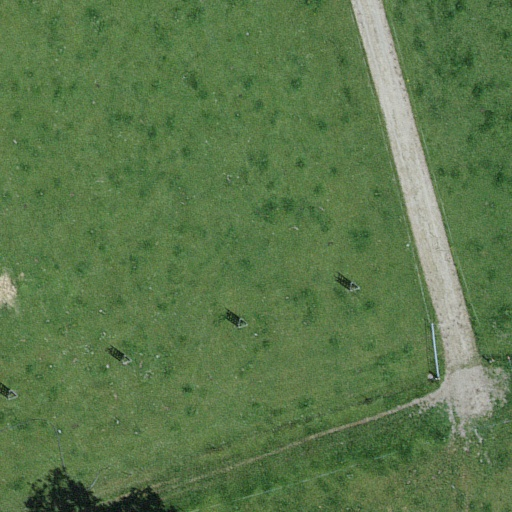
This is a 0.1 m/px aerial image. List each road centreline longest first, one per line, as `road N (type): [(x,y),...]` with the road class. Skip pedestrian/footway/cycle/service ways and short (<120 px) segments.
road 1 (track): [(0,506),(511,343)]
road 2 (track): [(462,359),(363,0)]
